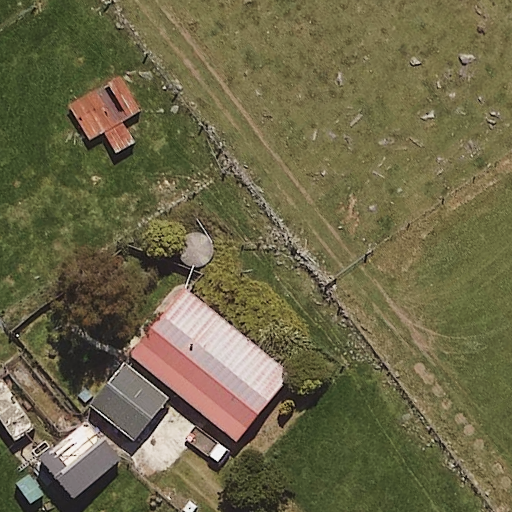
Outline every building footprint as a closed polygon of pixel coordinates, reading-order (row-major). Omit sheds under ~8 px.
[(121,78),(72,103),(92,140),(103,134),(114,156),(137,144),(125,122),(140,115),(121,78)] [(292,376),(186,291),(133,357),(239,442),(292,376)] [(170,403),(128,367),(93,409),(135,444),(170,403)] [(35,429),(2,379),(0,380),(0,416),(17,442),(35,429)] [(122,460),(85,422),(41,464),(78,502),(122,460)]
